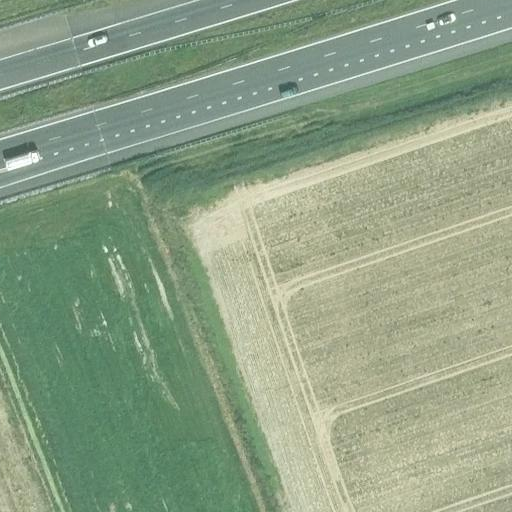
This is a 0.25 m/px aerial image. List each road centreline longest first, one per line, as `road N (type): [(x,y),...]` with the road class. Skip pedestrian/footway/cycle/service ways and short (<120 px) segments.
road 1 (motorway): [(39,142),(502,0)]
road 2 (motorway): [(244,0),(0,74)]
